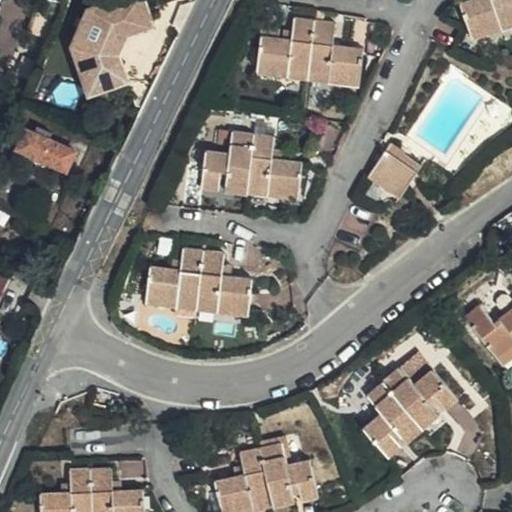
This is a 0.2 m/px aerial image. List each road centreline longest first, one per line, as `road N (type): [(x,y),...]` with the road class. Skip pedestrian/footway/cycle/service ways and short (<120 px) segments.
road 1 (tertiary): [(55,325),(212,0)]
road 2 (residential): [(314,238),(423,22)]
road 3 (residential): [(348,327),(511,192)]
road 4 (residential): [(165,379),(248,385),(290,372),(348,327)]
road 5 (residential): [(170,218),(314,238)]
road 6 (residential): [(165,379),(163,458),(182,511)]
road 7 (tertiary): [(0,444),(55,325)]
road 8 (residential): [(55,325),(165,379)]
